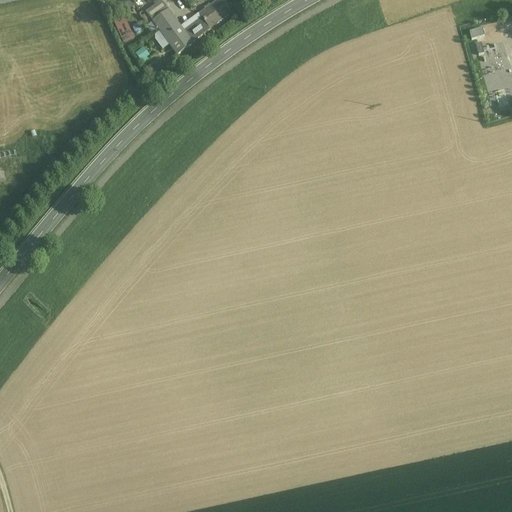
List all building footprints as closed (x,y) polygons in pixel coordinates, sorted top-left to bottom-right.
[(220,1),(199,17),(203,22),(185,35),(192,44),(231,15),(220,1)] [(145,14),(151,23),(167,11),(161,2),(145,14)] [(167,11),(151,23),(158,32),(174,20),(167,11)] [(113,24),(122,46),(134,41),(125,19),(113,24)] [(185,35),(174,20),(158,32),(177,57),(193,45),(185,35)] [(482,29),(469,31),(470,39),(483,38),(482,29)] [(145,50),(135,54),(139,62),(149,57),(145,50)] [(505,90),(496,92),(500,106),(508,104),(505,90)]
